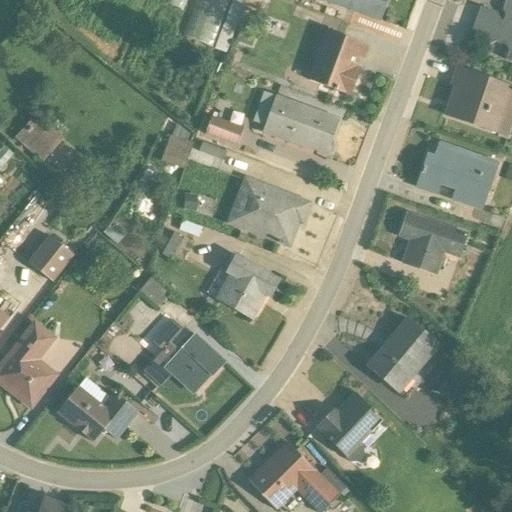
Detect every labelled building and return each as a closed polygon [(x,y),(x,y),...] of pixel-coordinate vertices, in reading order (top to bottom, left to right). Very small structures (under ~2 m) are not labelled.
[(198,0),(187,37),(213,45),(226,0),(198,0)] [(244,0),(232,0),(213,50),(213,51),(224,55),(244,0)] [(378,21),(386,0),(320,0),(378,22),(378,21)] [(478,9),(469,35),(485,41),(488,47),(494,44),(503,47),(506,53),(503,62),(511,64),(511,0),(504,0),(501,12),(503,17),(501,23),(497,21),(497,20),(495,15),(478,9)] [(238,40),(236,46),(246,50),(248,46),(253,48),(259,34),(244,28),(241,35),(238,34),(236,39),(238,40)] [(305,82),(349,98),(359,71),(355,69),(358,61),(363,62),(368,49),(324,32),(305,82)] [(511,89),(454,69),(448,88),(451,89),(442,118),(505,140),(511,120),(511,89)] [(189,131),(127,81),(117,93),(134,107),(133,110),(171,140),(169,142),(176,148),(189,131)] [(338,121),(262,94),(251,124),(262,128),(260,135),(327,159),(332,146),(330,145),(338,121)] [(41,108),(15,136),(41,161),(68,133),(41,108)] [(242,131),(211,119),(204,136),(235,148),(242,131)] [(127,196),(158,145),(141,135),(92,217),(100,223),(119,192),(127,196)] [(425,156),(413,190),(436,198),(439,189),(452,193),(449,203),(480,214),(497,165),(437,143),(432,158),(425,156)] [(224,155),(200,145),(197,154),(221,164),(224,155)] [(243,178),(224,227),(289,252),(299,227),(301,228),(310,204),(243,178)] [(183,196),(182,212),(195,214),(197,197),(183,196)] [(406,244),(399,266),(435,279),(443,256),(458,261),(467,236),(405,214),(396,240),(406,244)] [(201,230),(165,216),(162,224),(178,231),(177,232),(196,240),(201,230)] [(122,239),(108,227),(102,234),(116,247),(122,239)] [(52,280),(77,252),(52,230),(27,258),(52,280)] [(213,302),(252,323),(265,300),(268,301),(279,282),(234,257),(223,276),(226,278),(213,302)] [(170,296),(150,278),(137,294),(157,311),(170,296)] [(190,322),(174,308),(168,315),(184,329),(190,322)] [(0,334),(10,322),(0,314),(0,334)] [(440,348),(405,318),(363,368),(398,397),(399,396),(405,401),(427,376),(421,371),(440,348)] [(56,340),(32,321),(0,363),(0,389),(30,412),(58,376),(39,362),(56,340)] [(211,380),(225,365),(193,336),(192,336),(184,329),(182,332),(170,321),(149,344),(160,354),(142,374),(159,390),(170,378),(192,398),(210,379),(211,380)] [(77,389),(55,417),(92,446),(102,433),(115,443),(138,415),(112,394),(101,408),(77,389)] [(381,425),(352,394),(335,413),(332,410),(314,430),(350,464),(355,464),(362,458),(362,451),(358,447),(369,436),(376,433),(380,428),(381,425)] [(286,445),(247,484),(274,511),(276,511),(295,493),(313,511),(323,511),(346,490),(326,470),(319,477),(286,445)] [(63,511),(65,508),(42,500),(38,511),(34,510),(31,511),(63,511)]
